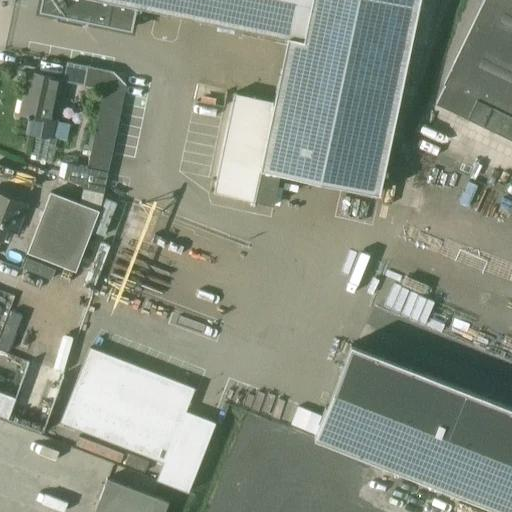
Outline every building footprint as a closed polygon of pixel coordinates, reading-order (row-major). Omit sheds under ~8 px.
[(379,194),(419,0),(41,0),(39,11),(74,18),(74,19),(74,20),(75,22),(76,22),(77,23),(79,24),(81,24),(82,24),(83,23),(85,22),(86,21),(131,30),(136,7),(287,38),(274,102),(235,94),(214,193),(273,205),(280,173),(379,194)] [(511,0),(483,0),(443,84),(445,85),(436,104),(511,140),(511,0)] [(66,178),(83,185),(104,193),(126,84),(113,71),(88,66),(84,86),(105,90),(89,168),(69,164),(66,178)] [(67,80),(29,72),(20,114),(30,117),(27,133),(32,135),(52,139),(53,139),(57,121),(50,120),(55,96),(63,98),(67,80)] [(32,135),(27,158),(47,162),(52,139),(32,135)] [(104,193),(83,185),(80,204),(51,193),(27,252),(74,271),(99,211),(100,211),(104,193)] [(27,205),(0,194),(0,239),(2,241),(7,228),(16,232),(27,205)] [(25,258),(21,269),(49,280),(53,269),(25,258)] [(314,437),(504,511),(511,511),(511,407),(492,400),(493,397),(487,395),(486,397),(350,344),(314,437)] [(194,389),(90,348),(60,422),(163,463),(157,480),(188,492),(215,423),(185,412),(194,389)] [(15,398),(6,421),(42,435),(65,378),(29,364),(15,398)] [(0,418),(6,421),(15,398),(0,392),(0,418)] [(129,455),(125,465),(144,472),(148,462),(129,455)] [(164,511),(169,502),(107,478),(93,511),(164,511)]
